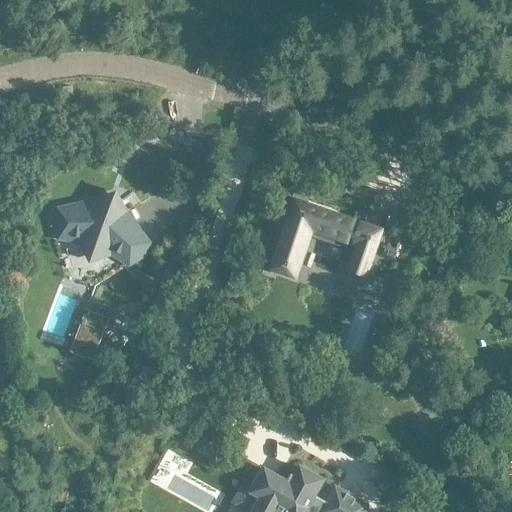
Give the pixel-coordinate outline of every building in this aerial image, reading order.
[(106,198),(58,209),(53,227),(56,238),(70,239),(70,241),(75,242),(75,240),(89,241),(88,248),(97,250),(86,284),(96,287),(142,257),(149,243),(120,203),(121,200),(119,197),(111,194),(107,195),(106,198)] [(294,198),(270,265),(299,275),(313,233),(354,248),(346,271),(367,279),(384,229),(294,198)] [(389,246),(385,256),(394,259),(397,249),(389,246)] [(86,312),(71,353),(93,361),(108,320),(86,312)] [(382,317),(378,329),(388,333),(392,321),(382,317)] [(105,342),(101,352),(112,356),(115,346),(105,342)] [(503,385),(489,389),(493,401),(507,397),(503,385)] [(325,501),(316,497),(326,479),(299,464),(293,475),(291,474),(288,480),(264,466),(260,472),(259,471),(250,487),(252,488),(251,490),(248,494),(257,499),(249,511),(366,511),(367,511),(369,511),(368,504),(356,497),(355,499),(346,494),(347,492),(334,484),(325,501)]
